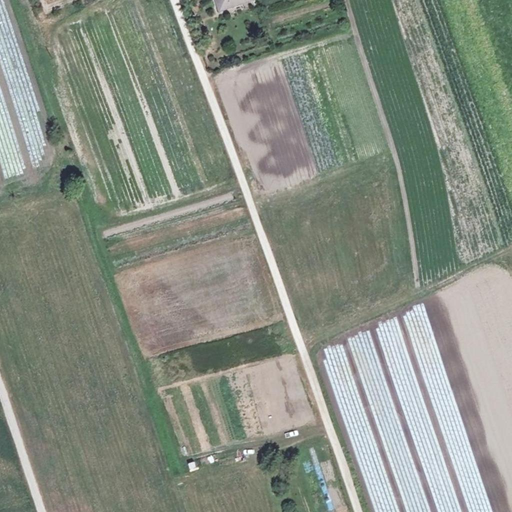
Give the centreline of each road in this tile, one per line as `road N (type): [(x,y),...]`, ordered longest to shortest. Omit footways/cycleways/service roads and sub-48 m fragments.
road 1 (track): [(173,0),(359,511)]
road 2 (track): [(0,392),(40,511)]
